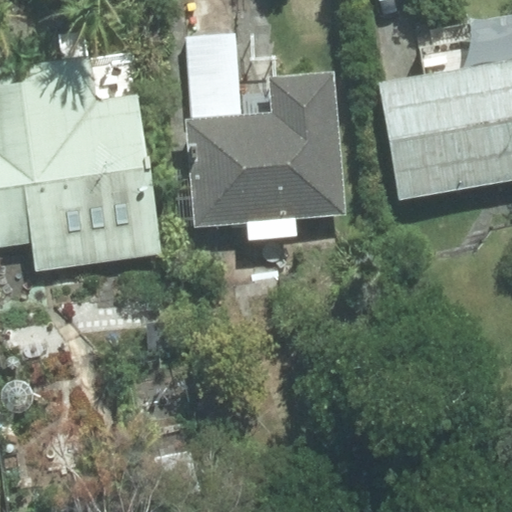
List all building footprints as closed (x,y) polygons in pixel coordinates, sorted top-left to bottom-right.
[(242,113),(235,33),(186,36),(193,118),(187,117),(197,227),(349,215),(336,71),(271,76),(274,110),(242,113)] [(88,73),(86,55),(0,66),(0,246),(35,242),(38,270),(164,253),(152,157),(148,157),(140,93),(98,100),(95,73),(88,73)] [(402,198),(511,179),(511,60),(382,83),(402,198)] [(148,351),(181,347),(176,320),(145,324),(148,351)] [(199,491),(194,449),(156,454),(161,496),(199,491)]
